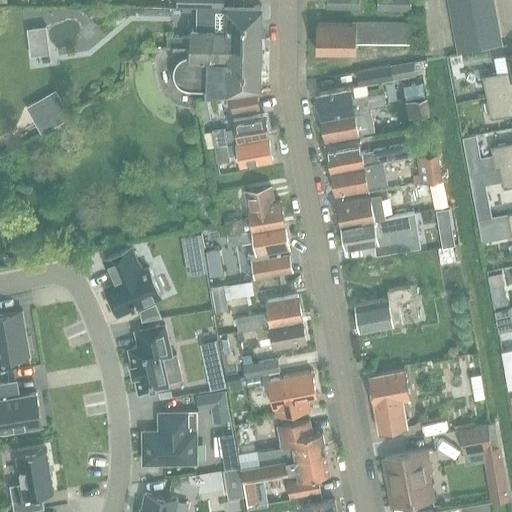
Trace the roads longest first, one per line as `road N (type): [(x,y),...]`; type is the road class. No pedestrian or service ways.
road 1 (residential): [(369,511),(288,79),(288,0)]
road 2 (residential): [(112,511),(117,406),(87,304),(65,273),(0,286)]
